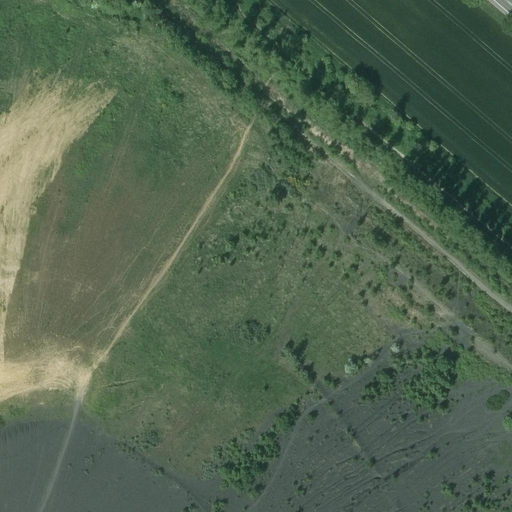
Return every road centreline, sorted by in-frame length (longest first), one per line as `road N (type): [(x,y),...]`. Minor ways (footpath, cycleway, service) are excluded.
road 1 (track): [(141,0),(511,312)]
road 2 (track): [(230,0),(511,245)]
